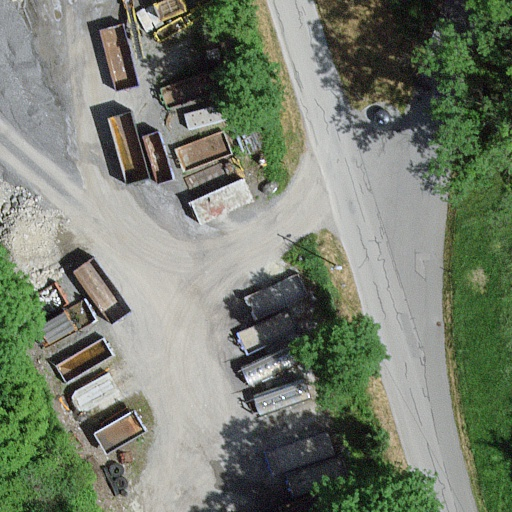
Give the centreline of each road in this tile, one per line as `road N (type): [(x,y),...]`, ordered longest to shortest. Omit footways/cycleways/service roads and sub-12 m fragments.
road 1 (residential): [(369,234),(446,511)]
road 2 (unclassified): [(369,234),(438,111),(483,0)]
road 3 (unclassified): [(296,0),(369,234)]
